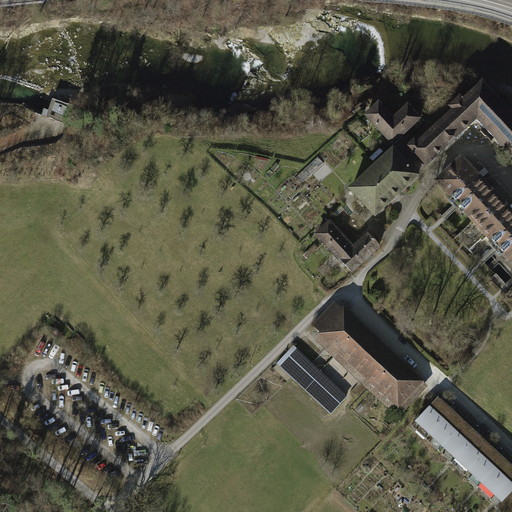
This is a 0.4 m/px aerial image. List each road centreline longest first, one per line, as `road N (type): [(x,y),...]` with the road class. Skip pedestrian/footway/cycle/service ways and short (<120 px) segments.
road 1 (residential): [(109,510),(347,290)]
road 2 (residential): [(347,290),(393,244),(430,176),(460,150),(483,152),(511,182)]
road 3 (residential): [(347,290),(511,446)]
road 4 (unclassified): [(0,418),(109,510)]
